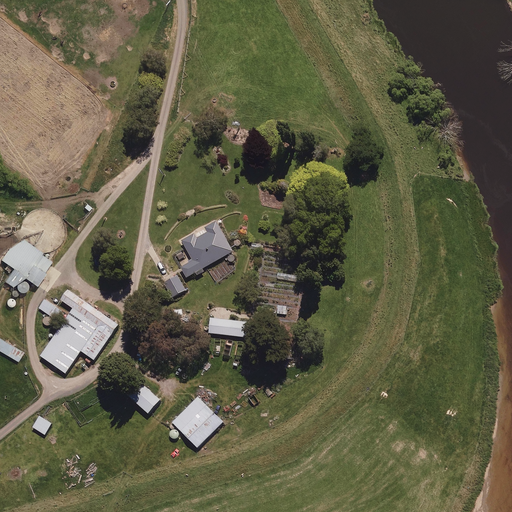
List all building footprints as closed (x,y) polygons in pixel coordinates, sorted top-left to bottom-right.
[(182,268),(188,279),(197,274),(198,276),(205,273),(203,270),(234,253),(218,223),(206,229),(208,234),(198,239),(196,235),(183,242),(194,262),(182,268)] [(13,287),(26,277),(27,278),(27,279),(37,286),(53,263),(41,255),(42,253),(20,237),(3,261),(14,268),(5,281),(13,287)] [(187,291),(179,277),(165,284),(173,299),(187,291)] [(23,280),(16,285),(16,287),(16,288),(17,289),(17,290),(18,291),(19,292),(20,292),(21,293),(22,293),(23,293),(24,293),(25,293),(26,292),(27,291),(28,291),(28,290),(29,289),(29,288),(29,286),(29,285),(29,284),(28,283),(28,282),(27,282),(26,281),(25,281),(23,280)] [(74,310),(70,315),(41,357),(67,375),(82,352),(95,361),(119,326),(68,291),(61,302),(74,310)] [(45,299),(39,308),(56,321),(63,311),(45,299)] [(287,315),(287,307),(278,307),(278,315),(287,315)] [(250,323),(211,319),(209,334),(248,339),(250,323)] [(2,340),(0,344),(0,351),(18,362),(23,353),(2,340)] [(162,401),(142,385),(130,398),(150,415),(162,401)] [(224,423),(199,398),(173,424),(198,449),(224,423)] [(53,425),(40,417),(34,429),(46,436),(53,425)]
